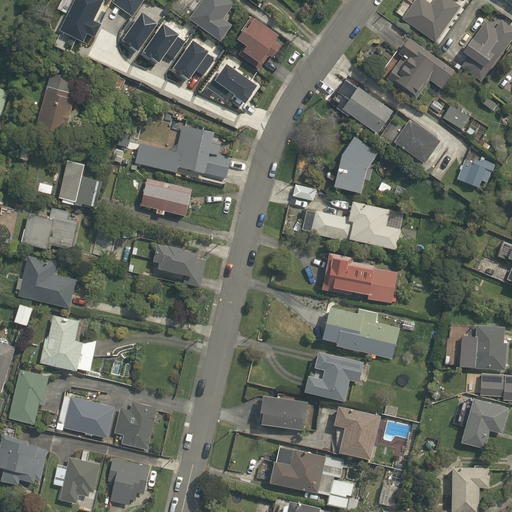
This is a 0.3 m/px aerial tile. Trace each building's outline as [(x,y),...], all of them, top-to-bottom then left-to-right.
[(61,31),(83,42),(87,35),(95,39),(102,25),(95,21),(105,0),(75,0),(60,31),(61,31)] [(203,0),(190,19),(221,41),(232,26),(223,19),(234,4),(229,0),(203,0)] [(458,7),(448,0),(433,0),(431,5),(423,0),(412,0),(399,20),(434,44),(458,7)] [(511,29),(511,20),(497,10),(459,65),(478,79),(511,29)] [(254,19),(251,17),(241,31),(243,32),(237,40),(246,46),(239,55),(259,70),(269,56),(272,58),(280,46),(274,42),(278,36),(255,18),(254,19)] [(458,73),(410,35),(402,46),(412,54),(392,79),(417,99),(429,84),(441,94),(458,73)] [(37,127),(65,135),(75,100),(69,99),(75,79),(51,73),(37,127)] [(358,87),(340,113),(372,135),(390,110),(358,87)] [(0,119),(9,92),(0,89),(0,119)] [(452,104),(444,117),(462,128),(470,115),(452,104)] [(414,121),(397,141),(423,162),(440,142),(414,121)] [(215,133),(191,127),(191,129),(185,128),(177,162),(182,164),(181,168),(206,173),(215,133)] [(334,187),(361,194),(367,170),(378,153),(355,137),(342,156),(334,187)] [(135,149),(132,156),(142,160),(145,153),(135,149)] [(166,157),(147,151),(144,162),(162,168),(166,157)] [(494,165),(474,157),(471,163),(464,160),(455,180),(477,189),(480,181),(486,183),(494,165)] [(82,204),(97,207),(102,182),(83,178),(85,165),(68,161),(60,198),(63,199),(62,202),(81,206),(82,204)] [(142,206),(186,216),(192,189),(148,179),(142,206)] [(38,192),(51,195),(53,186),(40,183),(38,192)] [(295,185),(289,196),(313,202),(316,190),(295,185)] [(318,210),(314,228),(399,246),(403,227),(387,223),(389,210),(351,202),(348,216),(318,210)] [(48,216),(26,213),(22,240),(72,247),(76,221),(70,220),(71,210),(50,207),(48,216)] [(91,237),(87,251),(113,258),(116,243),(91,237)] [(130,241),(129,253),(151,255),(152,243),(130,241)] [(160,242),(155,263),(194,272),(199,250),(160,242)] [(369,298),(393,302),(399,271),(373,267),(374,262),(354,258),(354,256),(328,252),(321,289),(332,291),(333,286),(370,293),(369,298)] [(30,255),(21,292),(71,304),(78,275),(55,269),(57,261),(30,255)] [(359,310),(330,303),(322,335),(336,339),(334,344),(392,358),(399,328),(379,323),(382,309),(360,304),(359,310)] [(35,310),(20,306),(15,323),(30,327),(35,310)] [(77,369),(77,367),(90,370),(96,343),(83,340),(77,339),(81,319),(50,313),(40,361),(77,369)] [(508,327),(476,326),(474,368),(506,369),(508,327)] [(0,386),(12,346),(0,342),(0,386)] [(367,362),(322,350),(317,366),(323,368),(321,376),(313,374),(308,394),(338,402),(342,403),(349,376),(362,379),(367,362)] [(50,372),(17,366),(8,417),(40,423),(50,372)] [(476,374),(455,372),(453,394),(475,395),(476,374)] [(511,375),(480,373),(479,395),(502,397),(502,400),(511,400),(511,375)] [(305,419),(314,421),(317,405),(307,404),(308,399),(262,392),(257,423),(303,430),(305,419)] [(73,397),(68,426),(105,433),(110,404),(73,397)] [(507,409),(473,400),(460,446),(481,452),(487,432),(500,435),(507,409)] [(146,451),(155,406),(133,401),(131,411),(121,409),(116,435),(123,436),(121,446),(146,451)] [(339,453),(366,459),(377,412),(338,403),(333,424),(345,427),(339,453)] [(432,441),(430,441),(428,442),(427,443),(426,445),(426,446),(427,448),(428,449),(430,450),(432,449),(434,448),(434,446),(434,444),(433,442),(432,441)] [(40,451),(0,443),(0,470),(6,471),(4,482),(20,485),(21,480),(34,483),(40,451)] [(315,492),(324,455),(295,448),(292,463),(277,460),(272,482),(315,492)] [(99,461),(68,455),(67,463),(49,459),(44,483),(62,486),(59,502),(90,508),(99,461)] [(143,495),(148,462),(112,456),(108,480),(115,481),(111,504),(128,506),(129,502),(135,503),(137,494),(143,495)] [(491,460),(453,458),(450,511),(480,511),(482,488),(489,489),(491,460)] [(336,480),(332,493),(349,498),(353,485),(336,480)] [(315,511),(316,506),(291,500),(288,511),(315,511)]
